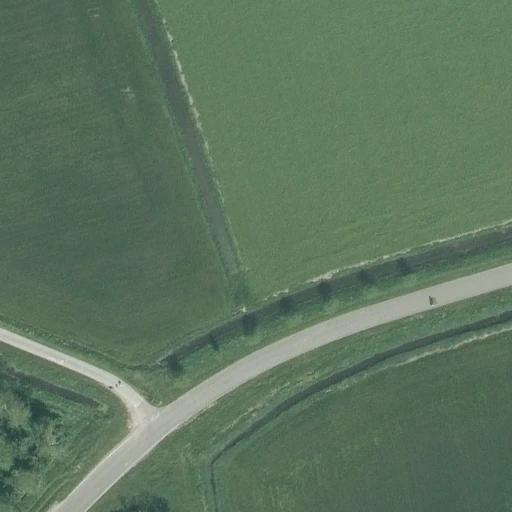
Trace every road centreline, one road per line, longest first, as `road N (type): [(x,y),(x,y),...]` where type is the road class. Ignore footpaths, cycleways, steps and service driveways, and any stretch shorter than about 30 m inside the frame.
road 1 (tertiary): [(156,426),(220,382),(338,328),(511,274)]
road 2 (unclassified): [(156,426),(119,385),(0,336)]
road 3 (tertiary): [(70,511),(156,426)]
